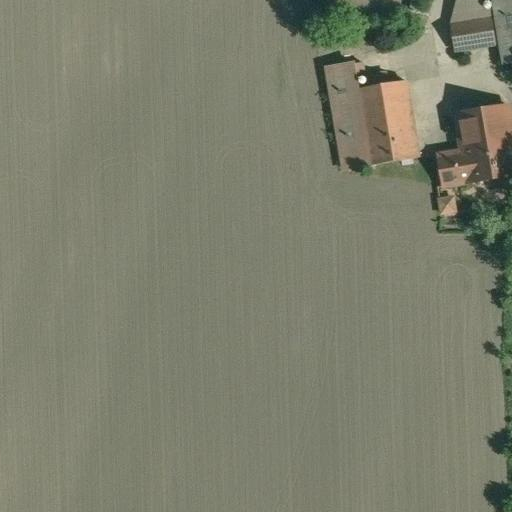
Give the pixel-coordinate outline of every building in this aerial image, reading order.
[(511,0),(492,0),(503,65),(511,63),(511,0)] [(491,19),(451,26),(455,51),(495,45),(491,19)] [(405,81),(358,89),(366,138),(340,143),(345,171),(418,158),(405,81)] [(511,131),(508,106),(457,114),(461,141),(503,133),(505,146),(511,144),(511,131)] [(503,133),(461,141),(463,151),(438,155),(443,187),(511,176),(511,144),(505,146),(503,133)] [(453,198),(439,200),(441,214),(455,212),(453,198)]
